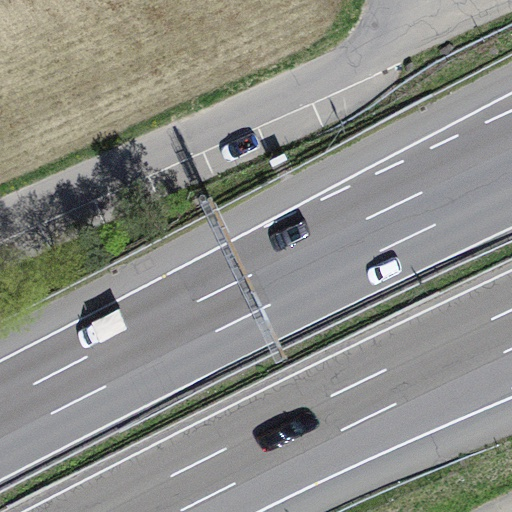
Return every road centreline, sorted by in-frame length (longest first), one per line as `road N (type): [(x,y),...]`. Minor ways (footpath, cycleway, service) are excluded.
road 1 (motorway): [(511,168),(0,420)]
road 2 (unclassified): [(439,23),(0,216)]
road 3 (motorway): [(141,511),(511,328)]
